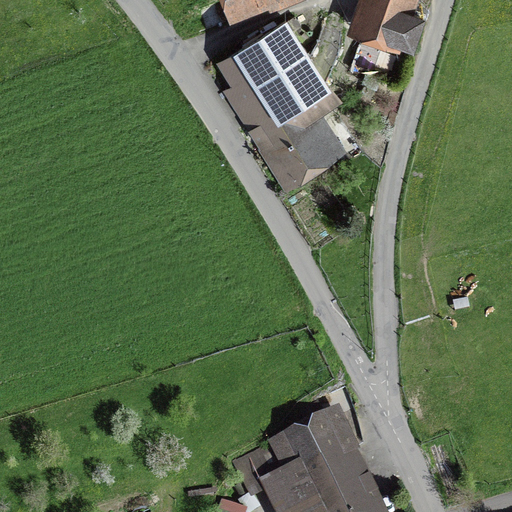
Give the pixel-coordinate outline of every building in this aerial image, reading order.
[(227,0),(233,13),(264,0),(227,0)] [(413,47),(423,16),(403,9),(376,0),(367,0),(358,29),(392,41),(413,47)] [(376,0),(403,9),(405,0),(376,0)] [(305,121),(293,103),(326,81),(285,19),(221,61),(279,149),(268,156),(285,182),(340,146),(318,113),(305,121)] [(318,511),(367,511),(323,422),(284,442),(318,511)]
